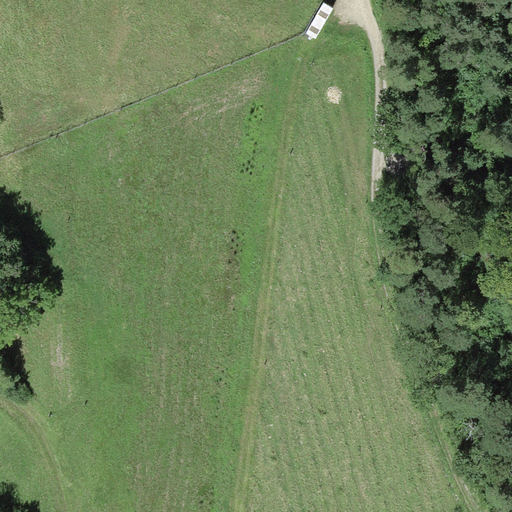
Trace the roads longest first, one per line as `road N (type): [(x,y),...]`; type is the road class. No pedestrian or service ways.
road 1 (track): [(226,511),(285,62),(307,27),(354,8)]
road 2 (track): [(352,0),(373,32),(377,262),(473,511)]
road 3 (track): [(0,405),(38,437),(67,511)]
